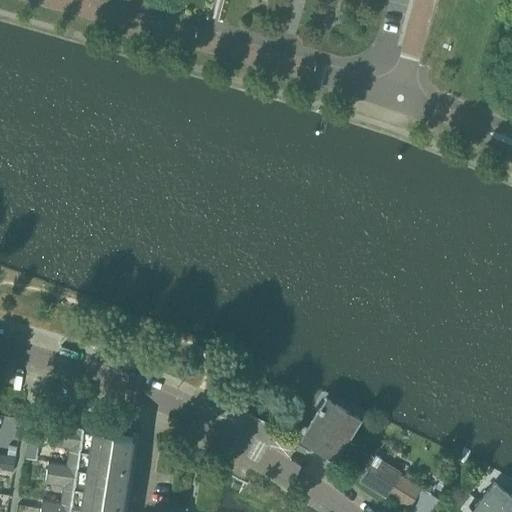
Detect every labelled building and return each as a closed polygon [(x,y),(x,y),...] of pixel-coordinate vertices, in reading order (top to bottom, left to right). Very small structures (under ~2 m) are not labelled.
[(401,471),(380,458),(381,456),(379,455),(375,457),(347,439),(360,418),(327,397),(301,438),(302,438),(304,435),(320,445),(318,448),(335,459),(336,457),(364,474),(360,480),(385,496),(401,471)] [(119,511),(132,436),(108,432),(108,431),(74,426),(55,423),(52,444),(71,446),(68,464),(49,461),(46,481),(65,484),(62,502),(43,499),(41,511),(119,511)] [(10,444),(8,454),(16,455),(17,445),(10,444)] [(13,472),(16,455),(6,454),(4,465),(3,470),(13,472)] [(511,511),(511,493),(511,494),(495,481),(472,509),(475,511),(511,511)]
